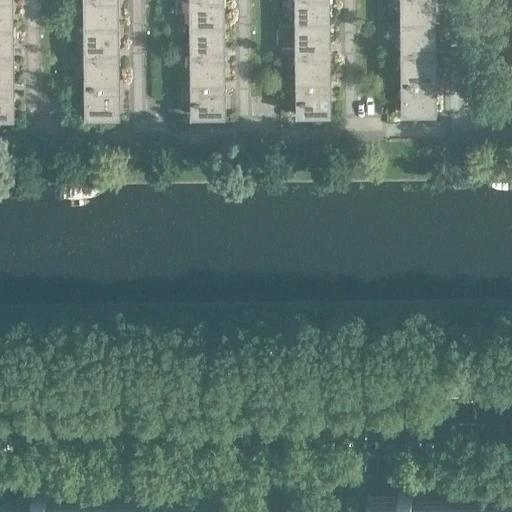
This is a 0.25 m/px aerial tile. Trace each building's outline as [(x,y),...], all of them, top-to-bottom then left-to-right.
[(0,0),(0,25),(13,25),(12,0),(0,0)] [(118,24),(118,0),(84,0),(85,24),(118,24)] [(224,23),(223,0),(190,0),(190,23),(224,23)] [(330,22),(329,0),(295,0),(296,22),(330,22)] [(435,21),(434,0),(401,0),(401,21),(435,21)] [(436,80),(435,46),(435,21),(401,21),(402,80),(436,80)] [(330,81),(330,47),(330,22),(296,22),(297,81),(330,81)] [(225,82),(224,48),(224,23),(190,23),(191,82),(225,82)] [(119,83),(119,48),(118,24),(85,24),(85,83),(119,83)] [(0,84),(13,84),(13,49),(13,25),(0,25),(0,84)] [(436,111),(436,89),(436,80),(402,80),(402,112),(436,111)] [(330,112),(330,90),(330,81),(297,81),(297,113),(330,112)] [(225,113),(225,91),(225,82),(191,82),(191,114),(225,113)] [(119,115),(119,90),(119,83),(85,83),(86,115),(119,115)] [(0,115),(14,116),(13,92),(13,84),(0,84),(0,115)] [(511,511),(511,496),(432,498),(432,483),(414,483),(399,483),(400,498),(369,499),(369,494),(368,494),(367,511),(511,511)] [(221,511),(221,500),(66,502),(66,488),(47,488),(47,487),(33,487),(33,502),(1,503),(1,511),(221,511)]
